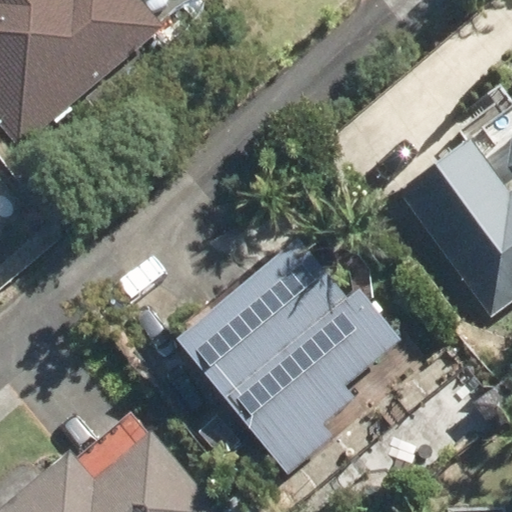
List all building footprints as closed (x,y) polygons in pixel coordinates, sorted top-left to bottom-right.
[(0,0),(0,108),(22,134),(152,26),(130,0),(0,0)] [(511,113),(395,200),(488,325),(511,306),(511,113)] [(350,403),(341,394),(368,370),(392,395),(423,366),(396,338),(394,339),(355,297),(342,309),(282,244),(167,351),(285,479),(328,440),(319,431),(350,403)] [(447,347),(424,368),(446,393),(469,373),(447,347)] [(2,511),(211,511),(149,435),(83,487),(64,463),(2,511)]
